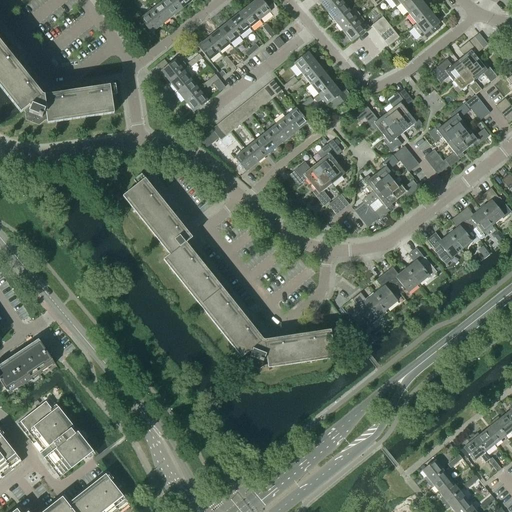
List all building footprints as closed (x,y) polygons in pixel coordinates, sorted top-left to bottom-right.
[(174,0),(163,0),(160,3),(172,17),(182,9),(174,0)] [(191,0),(174,0),(182,9),(192,1),(191,0)] [(260,0),(255,0),(249,6),(260,20),(270,12),(274,17),(280,13),(273,3),(267,8),(260,0)] [(320,0),(318,2),(327,12),(341,1),(340,0),(320,0)] [(404,0),(400,4),(408,14),(422,2),(420,0),(404,0)] [(327,12),(335,22),(349,11),(341,1),(327,12)] [(408,14),(416,24),(430,12),(422,2),(408,14)] [(160,3),(150,11),(162,25),(172,17),(160,3)] [(249,6),(238,14),(250,28),(260,20),(249,6)] [(335,22),(343,33),(361,18),(353,8),(349,11),(335,22)] [(162,25),(150,11),(140,19),(151,34),(162,25)] [(430,12),(416,24),(412,27),(423,41),(440,28),(437,25),(439,23),(430,12)] [(238,14),(228,22),(240,37),(250,28),(238,14)] [(371,26),(375,31),(386,22),(382,17),(371,26)] [(361,18),(343,33),(351,43),(370,28),(361,18)] [(228,22),(218,30),(230,45),(240,37),(228,22)] [(375,31),(380,36),(391,28),(386,22),(375,31)] [(263,28),(267,33),(271,30),(267,24),(263,28)] [(380,36),(384,42),(395,33),(391,28),(380,36)] [(218,30),(208,38),(219,53),(230,45),(218,30)] [(271,30),(267,33),(271,38),(275,35),(271,30)] [(395,33),(384,42),(388,47),(399,38),(395,33)] [(464,56),(458,61),(466,71),(479,61),(474,56),(488,45),(479,34),(459,50),(464,56)] [(219,53),(208,38),(198,47),(209,61),(219,53)] [(284,45),(278,38),(273,42),(278,49),(284,45)] [(114,114),(109,86),(44,96),(42,96),(0,42),(0,87),(20,114),(23,111),(25,113),(26,120),(39,125),(44,121),(47,120),(47,124),(114,114)] [(255,45),(250,49),(253,53),(258,49),(255,45)] [(253,53),(250,49),(244,53),(248,57),(253,53)] [(293,64),(302,75),(316,63),(308,52),(293,64)] [(199,55),(193,59),(196,63),(202,59),(199,55)] [(160,71),(169,82),(183,70),(188,67),(179,56),(160,71)] [(222,60),(226,65),(230,62),(226,57),(222,60)] [(196,63),(193,59),(188,63),(191,67),(196,63)] [(448,77),(453,82),(466,71),(458,61),(451,66),(446,60),(431,72),(440,83),(448,77)] [(479,61),(466,71),(474,81),(483,74),(486,78),(490,83),(496,78),(496,76),(486,65),(484,67),(479,61)] [(230,62),(226,65),(231,71),(235,68),(230,62)] [(302,75),(310,85),(324,73),(316,63),(302,75)] [(169,82),(177,92),(191,80),(190,79),(191,77),(190,76),(190,74),(189,73),(187,72),(185,71),(184,71),(183,70),(169,82)] [(466,71),(453,82),(458,88),(455,90),(458,94),(467,86),(472,93),(474,91),(476,94),(481,90),(474,81),(466,71)] [(310,85),(318,95),(332,83),(324,73),(310,85)] [(215,75),(210,79),(213,83),(218,79),(215,75)] [(294,78),(288,82),(292,86),(297,81),(294,78)] [(213,83),(210,79),(204,84),(207,88),(213,83)] [(177,92),(185,102),(199,91),(191,80),(177,92)] [(273,80),(268,84),(277,95),(282,91),(273,80)] [(292,86),(288,82),(283,86),(286,90),(292,86)] [(326,105),(328,104),(333,110),(350,96),(345,90),(341,94),(332,83),(318,95),(326,105)] [(268,84),(263,89),(271,100),(277,95),(268,84)] [(263,89),(257,93),(266,104),(271,100),(263,89)] [(393,108),(387,113),(395,123),(408,113),(404,108),(412,101),(403,90),(388,102),(393,108)] [(199,91),(185,102),(193,113),(208,101),(199,91)] [(257,93),(253,97),(261,108),(266,104),(257,93)] [(475,95),(463,105),(468,110),(469,109),(480,101),(475,95)] [(253,97),(248,101),(257,111),(261,108),(253,97)] [(310,98),(305,102),(308,106),(313,102),(310,98)] [(495,107),(500,113),(510,105),(505,99),(495,107)] [(248,101),(242,105),(251,116),(257,111),(248,101)] [(480,101),(469,109),(470,109),(474,115),(484,107),(480,101)] [(308,106),(305,102),(299,107),(302,110),(308,106)] [(242,105),(237,109),(246,120),(251,116),(242,105)] [(452,118),(446,123),(457,136),(467,128),(459,119),(469,111),(468,110),(470,109),(469,109),(468,110),(463,105),(450,115),(452,118)] [(500,113),(504,118),(511,111),(511,107),(510,105),(500,113)] [(376,127),(381,134),(395,123),(387,113),(377,120),(366,106),(354,116),(359,122),(364,118),(373,130),(376,127)] [(484,107),(474,115),(479,121),(490,113),(484,107)] [(296,108),(285,117),(297,131),(307,123),(296,108)] [(237,109),(232,113),(241,124),(246,120),(237,109)] [(232,113),(228,117),(236,128),(241,124),(232,113)] [(408,113),(395,123),(402,133),(411,126),(415,130),(422,125),(416,117),(413,120),(408,113)] [(228,117),(222,121),(231,132),(236,128),(228,117)] [(285,117),(275,125),(287,139),(297,131),(285,117)] [(222,121),(217,126),(225,137),(231,132),(222,121)] [(395,123),(381,134),(386,140),(383,142),(392,153),(402,145),(396,138),(402,133),(395,123)] [(435,128),(428,133),(435,142),(442,137),(447,144),(457,136),(446,123),(440,128),(438,125),(434,128),(435,128)] [(275,125),(265,133),(276,148),(287,139),(275,125)] [(225,137),(217,126),(212,130),(221,140),(225,137)] [(467,128),(457,136),(467,149),(472,145),(475,147),(476,147),(489,136),(483,130),(474,137),(467,128)] [(265,133),(255,141),(266,156),(276,148),(265,133)] [(207,136),(200,141),(206,148),(213,142),(207,136)] [(454,153),(445,160),(449,166),(450,167),(463,157),(461,154),(467,149),(457,136),(447,144),(454,153)] [(255,141),(245,149),(256,164),(266,156),(255,141)] [(322,159),(316,164),(324,174),(337,164),(333,159),(341,152),(332,141),(317,153),(322,159)] [(404,147),(392,156),(397,162),(398,160),(408,152),(404,147)] [(245,149),(234,158),(246,172),(256,164),(245,149)] [(424,158),(429,165),(439,157),(434,150),(424,158)] [(408,152),(398,160),(399,161),(403,167),(413,158),(408,152)] [(382,170),(375,175),(386,188),(396,180),(388,171),(398,163),(397,162),(399,161),(398,160),(397,162),(392,156),(379,167),(382,170)] [(429,165),(433,170),(443,162),(439,157),(429,165)] [(413,158),(403,167),(408,173),(419,165),(413,158)] [(443,162),(433,170),(437,175),(449,166),(445,160),(443,162)] [(307,180),(311,185),(324,174),(316,164),(310,169),(304,163),(289,175),(298,186),(307,180)] [(337,164),(324,174),(332,184),(348,171),(345,168),(342,170),(337,164)] [(324,174),(311,185),(316,191),(313,193),(323,206),(330,201),(322,192),(332,184),(324,174)] [(511,176),(510,174),(501,180),(511,193),(511,176)] [(373,192),(361,201),(363,203),(363,202),(365,205),(376,196),(386,188),(375,175),(369,180),(367,177),(363,180),(373,192)] [(396,180),(386,188),(396,201),(403,196),(405,198),(409,196),(418,188),(412,181),(403,189),(398,182),(400,180),(398,178),(396,180)] [(192,238),(145,179),(137,185),(122,197),(169,255),(163,260),(241,358),(244,356),(245,357),(246,365),(259,370),(265,365),(267,365),(268,368),(334,358),(331,340),(330,330),(297,335),(264,340),(263,340),(186,243),(192,238)] [(390,206),(396,201),(386,188),(376,196),(365,205),(369,209),(372,214),(374,212),(379,218),(378,218),(379,219),(392,209),(390,206)] [(488,203),(481,210),(493,225),(508,212),(511,216),(491,189),(482,196),(488,203)] [(341,195),(334,200),(342,210),(349,205),(341,195)] [(342,210),(334,200),(328,205),(336,215),(342,210)] [(363,203),(353,211),(358,217),(369,209),(365,205),(363,202),(363,203)] [(467,208),(458,214),(472,231),(478,239),(481,240),(483,238),(484,235),(482,233),(493,225),(481,210),(473,216),(467,208)] [(369,209),(358,217),(362,222),(372,214),(369,209)] [(372,214),(362,222),(367,228),(378,218),(379,218),(374,212),(372,214)] [(456,229),(449,235),(461,250),(471,242),(466,235),(472,231),(458,214),(450,221),(456,229)] [(461,250),(449,235),(441,241),(435,233),(426,240),(448,267),(445,263),(461,250)] [(413,263),(406,269),(418,284),(433,272),(437,276),(437,275),(416,249),(407,255),(413,263)] [(392,268),(384,274),(397,291),(402,286),(407,293),(418,284),(406,269),(398,275),(392,268)] [(382,289),(374,295),(386,310),(396,302),(391,295),(397,291),(384,274),(375,281),(382,289)] [(386,310),(374,295),(366,301),(360,293),(351,300),(373,327),(373,326),(370,322),(386,310)] [(0,381),(4,387),(9,395),(10,394),(9,391),(21,383),(23,385),(25,384),(24,381),(36,373),(38,375),(40,374),(39,371),(51,363),(53,365),(55,364),(38,339),(30,345),(29,343),(14,353),(15,355),(0,365),(0,364),(0,381)] [(59,477),(59,478),(91,453),(75,434),(71,429),(56,409),(53,411),(46,402),(17,424),(18,425),(19,424),(41,452),(40,452),(45,459),(46,458),(60,476),(59,477)] [(497,417),(492,421),(505,437),(511,431),(511,424),(504,415),(499,419),(497,417)] [(489,427),(484,432),(495,445),(505,437),(492,421),(488,425),(489,427)] [(477,433),(472,437),(485,453),(495,445),(484,432),(479,436),(477,433)] [(0,473),(18,459),(19,460),(20,460),(0,434),(0,473)] [(469,444),(464,448),(474,462),(480,457),(486,464),(488,462),(490,460),(485,453),(472,437),(467,441),(469,444)] [(458,455),(453,460),(456,464),(462,459),(458,455)] [(490,460),(488,462),(493,467),(496,464),(492,459),(490,460)] [(456,464),(453,460),(447,465),(450,468),(456,464)] [(424,479),(428,484),(443,471),(435,461),(421,471),(426,477),(424,479)] [(496,464),(493,467),(497,473),(501,470),(496,464)] [(434,487),(438,492),(451,481),(443,471),(428,484),(432,489),(434,487)] [(64,499),(46,511),(27,511),(28,511),(27,511),(18,511),(17,511),(117,511),(127,504),(128,505),(129,504),(107,476),(69,506),(64,499)] [(475,476),(469,481),(472,484),(478,480),(475,476)] [(440,499),(444,504),(459,492),(451,481),(438,492),(442,497),(440,499)] [(472,484),(469,481),(463,485),(467,489),(472,484)] [(450,507),(453,511),(454,511),(468,502),(459,492),(444,504),(448,509),(450,507)] [(491,496),(485,501),(488,505),(494,500),(491,496)] [(488,505),(485,501),(480,506),(483,509),(488,505)] [(475,511),(476,511),(468,502),(454,511),(475,511)]
